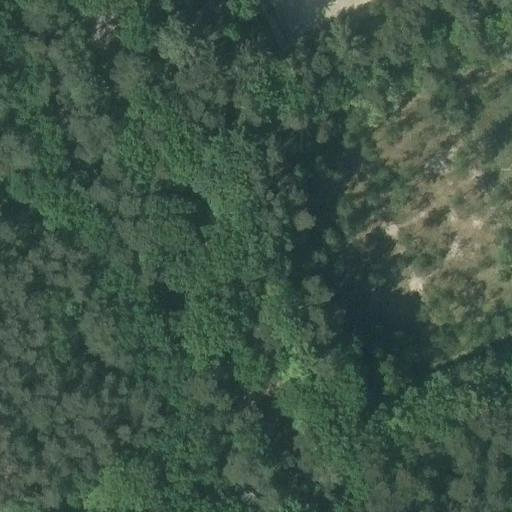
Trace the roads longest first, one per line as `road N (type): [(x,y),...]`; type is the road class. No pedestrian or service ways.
road 1 (track): [(115,71),(106,118),(281,511)]
road 2 (track): [(186,474),(0,72)]
road 3 (unknown): [(7,511),(140,455),(186,474)]
